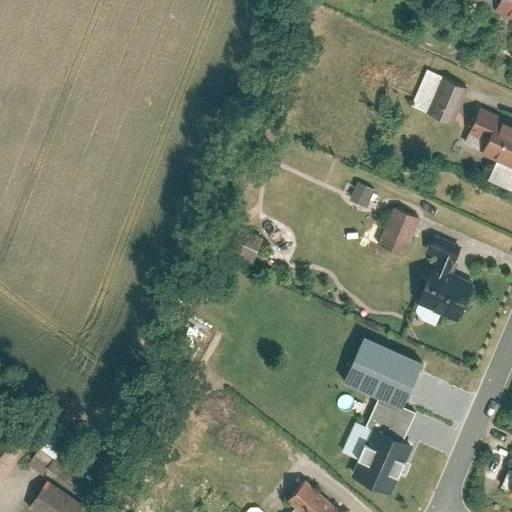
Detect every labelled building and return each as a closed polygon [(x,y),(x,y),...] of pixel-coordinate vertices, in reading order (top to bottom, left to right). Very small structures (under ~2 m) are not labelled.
[(511,0),(493,0),(489,13),(511,22),(511,0)] [(424,72),(410,108),(448,123),(462,87),(424,72)] [(464,134),(478,140),(473,154),(511,168),(511,130),(471,116),(464,134)] [(488,165),(482,183),(505,191),(511,173),(488,165)] [(344,203),(364,212),(372,194),(353,185),(344,203)] [(373,245),(401,256),(416,218),(388,207),(373,245)] [(247,258),(257,235),(224,220),(214,243),(247,258)] [(426,239),(421,252),(448,262),(453,248),(426,239)] [(421,275),(411,304),(449,318),(460,289),(421,275)] [(363,341),(348,378),(405,401),(421,364),(363,341)] [(50,421),(37,447),(91,475),(102,454),(70,437),(73,432),(50,421)] [(370,424),(352,473),(394,489),(412,440),(370,424)] [(0,473),(18,450),(0,436),(0,473)] [(511,451),(497,486),(511,492),(511,451)] [(282,503),(292,511),(332,511),(298,484),(282,503)] [(85,511),(48,485),(28,511),(85,511)]
